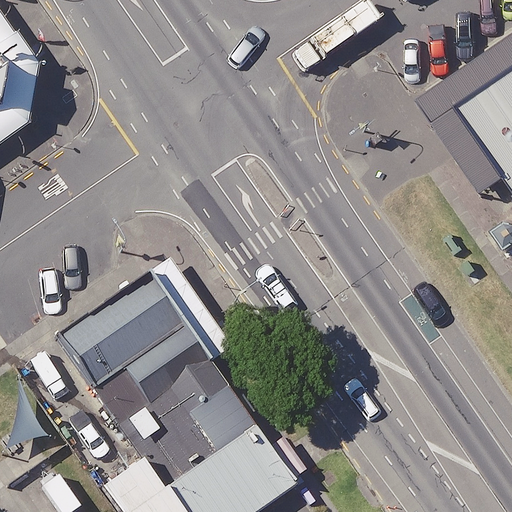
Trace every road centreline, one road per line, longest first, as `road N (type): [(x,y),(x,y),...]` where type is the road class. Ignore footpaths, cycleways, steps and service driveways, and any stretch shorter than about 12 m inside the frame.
road 1 (secondary): [(204,110),(253,159),(494,511)]
road 2 (residential): [(204,110),(0,247)]
road 3 (tertiary): [(368,0),(204,110)]
road 4 (secondary): [(121,0),(204,110)]
